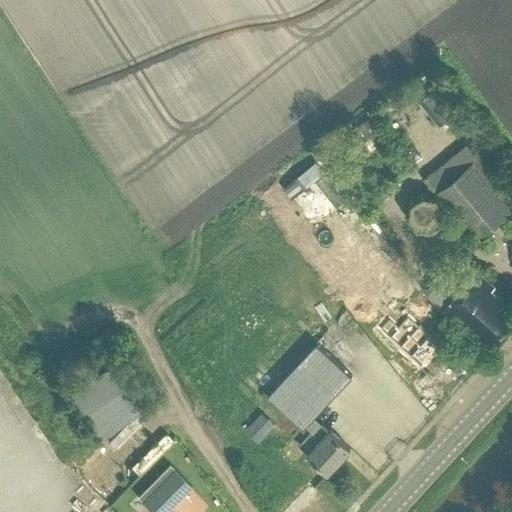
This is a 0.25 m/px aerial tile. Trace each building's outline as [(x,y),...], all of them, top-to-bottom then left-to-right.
[(420,97),(440,121),(461,104),(441,80),(420,97)] [(355,149),(383,129),(372,114),(344,133),(355,149)] [(277,174),(288,183),(310,156),(299,147),(277,174)] [(476,238),(511,208),(511,203),(475,158),(436,189),(476,238)] [(320,159),(281,183),(289,198),(318,180),(334,206),(345,199),(320,159)] [(444,206),(437,195),(424,192),(414,199),(411,213),(418,223),(431,226),(441,219),(444,206)] [(495,285),(477,269),(469,278),(466,275),(458,284),(460,287),(455,293),(437,276),(424,291),(463,328),(470,321),(495,344),(511,325),(511,315),(500,305),(504,301),(492,289),(495,285)] [(390,321),(380,331),(422,368),(441,348),(430,338),(432,337),(420,326),(418,327),(408,318),(398,329),(390,321)] [(352,375),(352,374),(317,340),(315,341),(316,342),(269,393),(268,392),(267,393),(302,427),(304,425),(303,425),(304,423),(320,438),(307,452),(327,471),(350,447),(329,428),(327,430),(313,416),(313,415),(313,414),(351,374),(352,375)] [(98,437),(147,402),(116,358),(67,393),(98,437)] [(259,441),(265,434),(252,423),(246,429),(259,441)] [(169,463),(137,496),(153,511),(163,511),(191,485),(169,463)]
